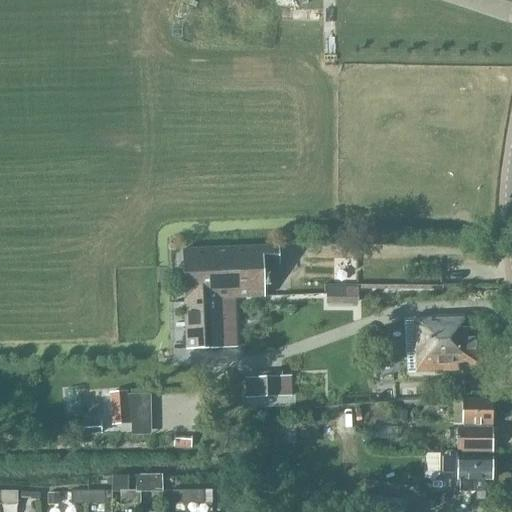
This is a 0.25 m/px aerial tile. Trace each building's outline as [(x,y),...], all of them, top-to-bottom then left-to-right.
[(187,350),(237,348),(235,297),(265,296),(264,265),(281,264),(280,246),(182,250),(187,350)] [(465,315),(414,318),(415,353),(409,353),(410,373),(471,370),(471,365),(480,364),(478,327),(465,328),(465,315)] [(246,378),(247,398),(292,396),(291,376),(246,378)] [(111,392),(114,424),(130,423),(127,391),(111,392)] [(462,401),(462,400),(453,400),(453,425),(462,425),(462,426),(492,426),(492,401),(462,401)] [(83,423),(83,435),(102,434),(101,422),(83,423)] [(460,451),(492,452),(492,429),(459,429),(459,451),(460,451)] [(448,451),(448,458),(443,457),(442,473),(459,474),(459,492),(485,492),(485,480),(493,480),(493,458),(460,458),(460,451),(459,451),(448,451)] [(163,475),(136,475),(136,491),(137,491),(137,504),(141,504),(141,492),(163,492),(163,475)] [(112,476),(112,491),(120,491),(129,491),(128,476),(112,476)] [(18,491),(0,491),(0,504),(18,504),(18,491)] [(88,504),(88,491),(71,492),(71,505),(88,504)] [(105,504),(105,491),(88,491),(88,504),(105,504)] [(120,504),(137,504),(137,491),(136,491),(129,491),(120,491),(120,504)] [(187,505),(187,491),(170,491),(170,505),(187,505)] [(203,491),(187,491),(187,505),(203,504),(203,491)] [(363,496),(360,511),(402,511),(404,502),(363,496)]
